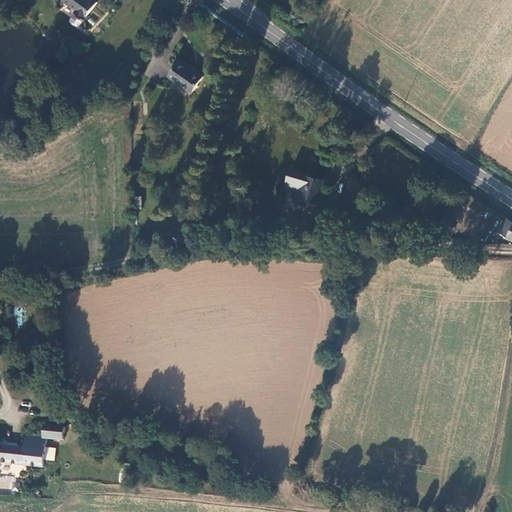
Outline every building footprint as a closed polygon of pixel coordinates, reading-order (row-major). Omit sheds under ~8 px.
[(96,2),(93,0),(64,0),(72,6),(71,8),(85,18),(96,2)] [(181,60),(170,75),(193,93),(204,77),(181,60)] [(326,180),(292,169),(288,187),(297,190),(296,195),(319,201),(326,180)] [(511,220),(507,218),(503,227),(511,232),(511,231),(511,220)] [(511,242),(511,241),(511,231),(511,232),(503,227),(499,234),(511,242)] [(62,441),(63,429),(42,427),(40,439),(23,437),(21,448),(0,446),(0,464),(44,469),(46,440),(62,441)]
